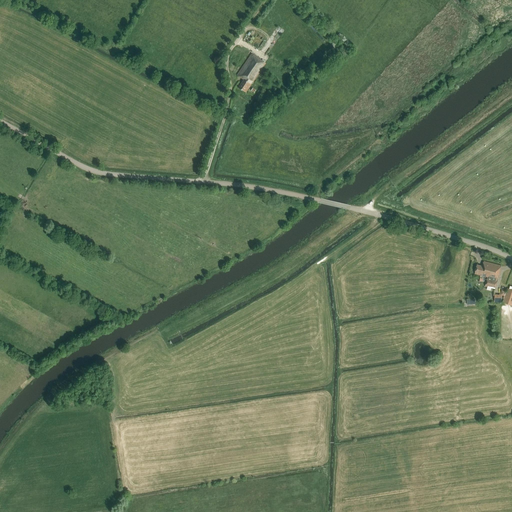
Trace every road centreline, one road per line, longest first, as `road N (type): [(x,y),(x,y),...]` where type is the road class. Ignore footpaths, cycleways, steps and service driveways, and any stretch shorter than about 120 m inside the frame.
road 1 (unclassified): [(511,258),(320,199),(105,173),(0,120)]
road 2 (track): [(203,181),(231,86),(228,54),(264,0)]
